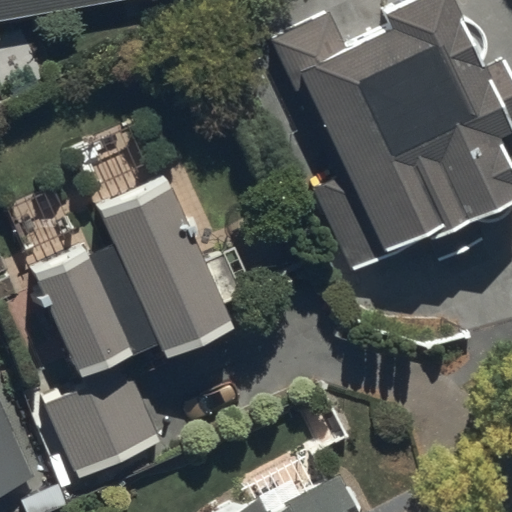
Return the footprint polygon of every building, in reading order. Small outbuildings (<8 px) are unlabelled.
[(0,0),(0,31),(188,0),(0,0)] [(320,5),(262,34),(326,174),(306,183),(344,262),(427,233),(431,240),(511,198),(511,185),(489,140),(506,132),(438,0),(404,0),(335,35),(320,5)] [(37,383),(74,464),(155,429),(123,354),(152,341),(157,353),(227,322),(164,176),(94,207),(106,234),(28,268),(72,368),(37,383)] [(0,499),(35,484),(0,408),(0,499)] [(341,511),(329,489),(284,511),(260,511),(259,510),(255,511),(341,511)]
